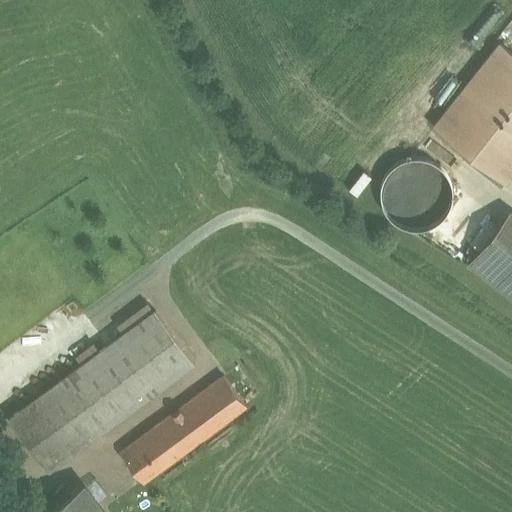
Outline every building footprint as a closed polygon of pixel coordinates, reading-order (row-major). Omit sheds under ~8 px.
[(433,126),(503,183),(511,171),(511,60),(496,48),(433,126)] [(420,118),(410,128),(419,138),(429,128),(420,118)] [(443,214),(449,205),(452,193),(451,182),(446,172),(438,163),(428,158),(416,156),(405,158),(394,164),(387,173),(382,184),(382,196),(385,207),(392,216),(401,223),(412,226),(424,226),(434,222),(443,214)] [(511,233),(499,224),(469,262),(511,296),(511,233)] [(155,310),(10,418),(47,469),(193,361),(155,310)] [(224,375),(121,451),(143,480),(246,404),(224,375)] [(103,511),(84,486),(49,511),(103,511)]
